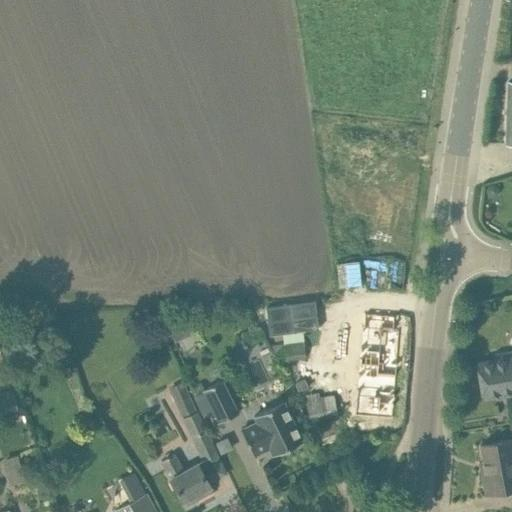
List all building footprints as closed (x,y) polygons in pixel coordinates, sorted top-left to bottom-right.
[(314,301),(265,307),(269,335),(318,329),(314,301)] [(395,316),(375,314),(364,313),(356,395),(355,415),(393,418),(399,328),(394,328),(395,316)] [(177,322),(167,318),(162,334),(172,337),(177,322)] [(282,344),(271,345),(272,349),(279,363),(284,362),(306,360),(303,342),(282,344)] [(511,351),(494,354),(495,359),(476,362),(482,399),(511,393),(511,351)] [(1,354),(0,353),(0,384),(10,381),(1,354)] [(204,389),(220,422),(238,413),(221,380),(204,389)] [(183,382),(169,388),(181,414),(195,408),(183,382)] [(0,415),(18,410),(13,390),(0,393),(0,415)] [(305,395),(309,420),(338,415),(335,394),(319,397),(318,393),(305,395)] [(273,455),(302,441),(283,401),(254,415),(257,422),(241,430),(253,455),(270,447),(273,455)] [(196,412),(183,418),(195,444),(210,438),(198,411),(197,411),(196,412)] [(173,453),(161,460),(171,478),(170,478),(183,501),(194,495),(196,500),(212,491),(210,486),(209,483),(227,474),(210,438),(195,444),(203,460),(197,463),(183,471),(173,453)] [(221,453),(231,448),(227,438),(216,442),(221,453)] [(484,461),(479,462),(481,473),(485,494),(511,489),(511,438),(480,444),(484,461)] [(11,484),(28,479),(20,452),(3,457),(11,484)] [(110,453),(92,464),(102,481),(120,471),(110,453)] [(74,483),(56,487),(61,506),(99,496),(91,464),(71,469),(74,483)] [(155,511),(146,493),(115,509),(116,511),(155,511)]
